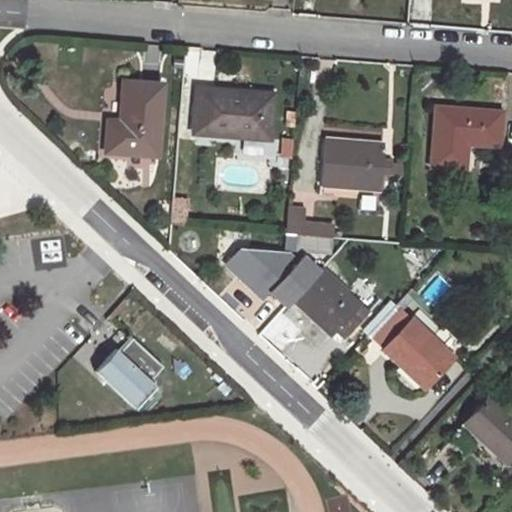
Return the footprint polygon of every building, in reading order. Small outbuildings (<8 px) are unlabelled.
[(154,158),(158,90),(120,87),(116,125),(103,124),(100,155),(154,158)] [(267,99),(194,92),(191,137),(264,142),(267,99)] [(496,115),(434,110),(429,171),(463,173),(465,148),(494,150),(496,115)] [(377,146),(320,140),(316,188),(373,193),(374,175),(384,177),(386,164),(375,163),(377,146)] [(170,225),(185,226),(188,198),(172,196),(170,225)] [(281,237),(308,240),(308,229),(299,228),(299,212),(283,211),(281,237)] [(301,265),(288,252),(257,284),(271,297),(277,291),(326,339),(329,336),(339,346),(377,306),(355,285),(345,295),(307,259),(301,265)] [(235,301),(251,279),(234,267),(218,288),(235,301)] [(421,292),(430,302),(447,287),(438,277),(421,292)] [(250,286),(236,301),(261,326),(275,311),(250,286)] [(367,338),(381,351),(406,322),(393,310),(367,338)] [(427,389),(453,357),(407,321),(406,322),(381,351),(380,353),(427,389)] [(166,369),(133,339),(120,353),(116,349),(95,371),(137,409),(157,387),(152,383),(166,369)] [(511,454),(511,418),(490,397),(464,422),(505,461),(511,454)]
